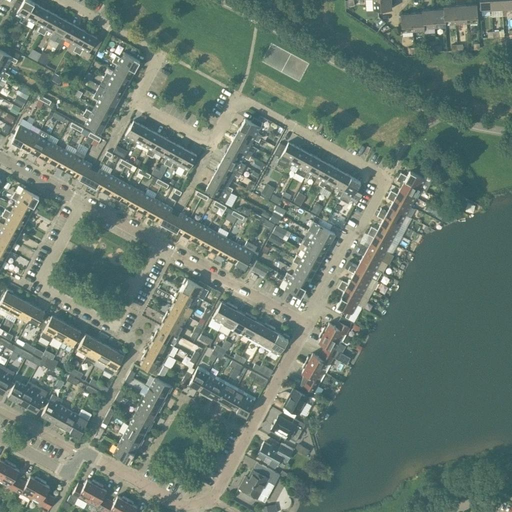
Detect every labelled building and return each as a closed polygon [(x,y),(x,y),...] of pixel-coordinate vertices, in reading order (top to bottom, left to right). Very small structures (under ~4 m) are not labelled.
[(19,21),(23,23),(34,2),(30,0),(23,0),(21,4),(16,1),(13,5),(19,8),(17,12),(22,16),(19,21)] [(391,8),(390,0),(372,0),(373,10),(391,8)] [(479,0),(480,9),(491,9),(490,0),(479,0)] [(502,16),(502,8),(501,0),(490,0),(491,9),(492,16),(502,16)] [(43,7),(34,2),(23,23),(26,25),(29,19),(35,22),(43,7)] [(465,4),(456,5),(454,5),(456,23),(466,23),(465,4)] [(478,22),(476,4),(465,4),(466,23),(478,22)] [(443,6),(443,8),(444,8),(445,24),(456,23),(454,5),(443,6)] [(41,33),(52,12),(43,7),(35,22),(40,25),(37,31),(41,33)] [(446,27),(445,24),(444,8),(443,8),(433,9),(434,27),(446,27)] [(424,28),(434,27),(433,9),(422,10),(422,12),(423,28),(424,28)] [(61,17),(52,12),(41,33),(44,34),(47,29),(53,32),(61,17)] [(422,12),(412,13),(413,31),(424,30),(424,28),(423,28),(422,12)] [(401,32),(413,31),(412,13),(400,13),(401,32)] [(55,40),(59,42),(70,22),(61,17),(53,32),(50,37),(55,40)] [(79,27),(70,22),(59,42),(62,44),(65,39),(70,42),(79,27)] [(75,55),(77,52),(88,32),(79,27),(70,42),(66,50),(75,55)] [(97,37),(88,32),(77,52),(80,54),(83,49),(89,52),(97,37)] [(0,61),(7,65),(10,60),(15,63),(17,59),(0,49),(0,61)] [(35,50),(32,56),(37,59),(41,53),(35,50)] [(46,64),(51,56),(42,51),(38,59),(46,64)] [(116,54),(114,58),(134,69),(139,60),(124,52),(121,57),(116,54)] [(130,78),(134,69),(114,58),(112,61),(117,64),(114,70),(130,78)] [(0,61),(0,72),(7,77),(9,74),(4,71),(7,65),(0,61)] [(125,87),(130,78),(114,70),(111,75),(106,72),(104,76),(125,87)] [(85,77),(91,80),(94,74),(88,71),(85,77)] [(55,73),(52,79),(59,83),(62,77),(55,73)] [(105,87),(120,96),(125,87),(104,76),(99,84),(105,87)] [(19,94),(27,98),(31,90),(23,85),(19,94)] [(115,105),(120,96),(105,87),(101,93),(96,90),(94,94),(115,105)] [(110,114),(115,105),(94,94),(92,97),(98,100),(95,106),(110,114)] [(17,114),(20,108),(14,105),(11,110),(17,114)] [(105,123),(110,114),(95,106),(92,111),(86,108),(85,112),(105,123)] [(100,132),(105,123),(85,112),(83,115),(88,118),(85,124),(100,132)] [(245,117),(240,127),(260,138),(262,134),(257,131),(263,121),(254,116),(251,121),(245,117)] [(11,140),(20,145),(29,129),(32,123),(23,118),(11,140)] [(131,145),(142,125),(133,120),(125,135),(131,138),(128,143),(131,145)] [(1,130),(7,133),(11,126),(5,123),(1,130)] [(142,125),(131,145),(135,147),(138,142),(143,145),(151,130),(142,125)] [(258,142),(260,138),(240,127),(235,136),(250,144),(253,139),(258,142)] [(29,149),(38,134),(29,129),(20,145),(29,149)] [(160,135),(151,130),(143,145),(149,148),(146,153),(149,155),(160,135)] [(38,154),(46,139),(38,134),(29,149),(38,154)] [(96,146),(101,138),(95,134),(93,138),(94,138),(91,143),(96,146)] [(169,140),(160,135),(149,155),(153,157),(156,152),(161,155),(169,140)] [(235,136),(230,145),(250,156),(252,152),(247,149),(250,144),(235,136)] [(47,159),(55,144),(46,139),(38,154),(47,159)] [(178,144),(169,140),(161,155),(166,158),(164,163),(167,165),(178,144)] [(283,165),(286,167),(297,146),(288,141),(286,146),(279,142),(273,153),(280,156),(277,162),(283,165)] [(64,149),(55,144),(47,159),(56,164),(64,149)] [(187,149),(178,144),(167,165),(171,167),(173,162),(179,165),(187,149)] [(250,156),(230,145),(225,154),(240,162),(243,156),(249,159),(250,156)] [(306,151),(297,146),(286,167),(290,169),(293,163),(298,165),(306,151)] [(122,148),(119,154),(124,157),(127,151),(122,148)] [(56,164),(65,169),(73,154),(64,149),(56,164)] [(73,154),(65,169),(74,174),(82,159),(85,154),(76,149),(73,154)] [(197,154),(187,149),(179,165),(185,168),(182,173),(185,175),(197,154)] [(315,156),(306,151),(298,165),(295,172),(300,175),(304,177),(315,156)] [(246,165),(240,162),(225,154),(220,162),(241,174),(246,165)] [(324,161),(315,156),(304,177),(307,179),(311,172),(316,175),(324,161)] [(74,174),(87,181),(94,169),(90,167),(92,164),(82,159),(74,174)] [(322,186),(333,166),(324,161),(316,175),(322,178),(318,184),(322,186)] [(241,174),(220,162),(215,171),(230,180),(234,174),(239,177),(241,174)] [(342,171),(333,166),(322,186),(325,188),(329,182),(334,185),(342,171)] [(87,181),(101,189),(109,173),(100,168),(98,171),(94,169),(87,181)] [(152,172),(161,177),(163,173),(154,168),(152,172)] [(400,172),(398,176),(420,187),(425,178),(410,170),(407,175),(400,172)] [(215,171),(210,180),(231,192),(233,188),(228,185),(230,180),(215,171)] [(340,196),(351,176),(342,171),(334,185),(340,188),(336,194),(340,196)] [(118,178),(109,173),(101,189),(110,193),(118,178)] [(360,181),(351,176),(340,196),(343,198),(346,193),(352,196),(360,181)] [(415,196),(420,187),(398,176),(396,180),(402,183),(400,188),(415,196)] [(127,183),(118,178),(110,193),(119,198),(127,183)] [(229,195),(231,192),(210,180),(205,190),(226,201),(229,195)] [(128,203),(136,188),(127,183),(119,198),(128,203)] [(268,199),(274,188),(265,184),(259,195),(268,199)] [(15,190),(13,194),(34,205),(39,196),(23,187),(20,193),(15,190)] [(145,193),(136,188),(128,203),(137,208),(145,193)] [(180,195),(182,191),(176,188),(171,197),(176,199),(179,194),(180,195)] [(410,205),(415,196),(400,188),(397,193),(391,190),(389,194),(410,205)] [(299,191),(294,201),(300,204),(305,195),(299,191)] [(146,213),(154,198),(145,193),(137,208),(146,213)] [(29,214),(34,205),(13,194),(11,197),(16,200),(14,206),(29,214)] [(280,198),(273,194),(270,199),(277,203),(280,198)] [(405,214),(410,205),(389,194),(386,198),(393,201),(390,206),(405,214)] [(163,203),(154,198),(146,213),(155,218),(163,203)] [(248,214),(253,205),(247,201),(242,211),(248,214)] [(319,213),(323,206),(315,202),(312,209),(319,213)] [(172,208),(163,203),(155,218),(168,225),(175,213),(171,211),(172,208)] [(24,223),(29,214),(14,206),(10,211),(5,208),(3,212),(24,223)] [(400,223),(405,214),(390,206),(387,211),(381,208),(379,212),(400,223)] [(268,218),(271,213),(264,209),(261,214),(268,218)] [(19,232),(24,223),(3,212),(1,215),(7,218),(4,223),(19,232)] [(179,215),(175,213),(168,225),(182,233),(190,217),(180,212),(179,215)] [(277,222),(281,215),(274,212),(270,218),(277,222)] [(383,219),(380,224),(395,232),(400,223),(379,212),(377,215),(383,219)] [(328,220),(342,227),(346,221),(331,213),(328,220)] [(182,233),(190,238),(199,222),(190,217),(182,233)] [(308,230),(314,233),(330,242),(335,233),(313,221),(308,230)] [(208,227),(199,222),(190,238),(199,242),(208,227)] [(0,228),(0,233),(14,241),(19,232),(4,223),(1,229),(0,228)] [(391,241),(395,232),(380,224),(377,229),(371,226),(369,229),(391,241)] [(282,237),(286,230),(276,225),(272,232),(282,237)] [(199,242),(208,247),(217,232),(208,227),(199,242)] [(373,237),(370,242),(386,250),(392,253),(397,245),(391,241),(369,229),(367,228),(365,232),(373,237)] [(226,237),(217,232),(208,247),(217,252),(226,237)] [(0,244),(9,250),(14,241),(0,233),(0,244)] [(278,243),(281,238),(272,233),(269,238),(278,243)] [(325,251),(330,242),(314,233),(311,239),(306,236),(304,239),(325,251)] [(234,242),(226,237),(217,252),(226,257),(234,242)] [(320,260),(325,251),(304,239),(302,243),(308,246),(305,251),(320,260)] [(243,247),(234,242),(226,257),(235,262),(243,247)] [(381,259),(386,250),(370,242),(368,247),(359,242),(357,246),(359,247),(381,259)] [(9,250),(0,244),(0,256),(4,259),(9,250)] [(253,252),(243,247),(235,262),(244,267),(249,258),(254,261),(257,254),(253,252)] [(363,255),(361,260),(376,268),(381,259),(359,247),(357,251),(363,255)] [(315,269),(320,260),(305,251),(302,257),(296,254),(294,258),(315,269)] [(310,278),(315,269),(294,258),(293,261),(298,264),(295,269),(310,278)] [(381,271),(376,268),(361,260),(358,265),(349,260),(347,264),(376,280),(381,271)] [(258,273),(263,264),(256,261),(252,269),(258,273)] [(353,273),(351,278),(366,286),(373,290),(378,281),(376,280),(347,264),(345,267),(348,269),(347,269),(353,273)] [(305,287),(310,278),(295,269),(292,275),(287,272),(285,275),(305,287)] [(300,296),(305,287),(285,275),(277,271),(275,276),(282,280),(283,279),(288,282),(285,287),(300,296)] [(198,297),(203,299),(208,290),(203,287),(204,283),(199,281),(197,284),(185,277),(182,282),(184,284),(182,288),(198,297)] [(361,295),(366,286),(351,278),(348,283),(342,279),(340,283),(361,295)] [(344,290),(341,295),(356,304),(361,295),(340,283),(338,287),(344,290)] [(0,306),(7,311),(16,295),(12,293),(13,291),(7,288),(0,301),(0,306)] [(198,297),(182,288),(180,292),(178,291),(175,296),(193,306),(197,306),(198,302),(197,299),(198,297)] [(7,311),(17,316),(25,300),(16,295),(7,311)] [(348,318),(356,304),(341,295),(336,305),(348,311),(345,316),(348,318)] [(187,316),(193,306),(175,296),(172,301),(174,303),(172,307),(187,316)] [(17,316),(26,321),(35,305),(25,300),(17,316)] [(221,324),(232,304),(227,301),(226,303),(221,301),(211,318),(221,324)] [(231,329),(240,311),(236,309),(237,307),(232,304),(221,324),(231,329)] [(35,305),(26,321),(36,326),(45,311),(35,305)] [(167,310),(164,315),(182,325),(187,316),(172,307),(169,311),(167,310)] [(231,329),(240,334),(251,314),(246,312),(245,314),(240,311),(231,329)] [(43,330),(40,335),(50,341),(61,320),(52,315),(51,316),(47,314),(41,325),(45,327),(43,330)] [(240,334),(250,339),(259,322),(255,319),(256,317),(251,314),(240,334)] [(177,334),(182,325),(164,315),(162,320),(164,322),(161,326),(177,334)] [(324,325),(321,331),(341,341),(352,322),(341,315),(335,326),(329,322),(326,327),(324,325)] [(50,341),(60,346),(71,325),(61,320),(50,341)] [(250,339),(259,345),(270,325),(265,322),(263,324),(259,322),(250,339)] [(81,330),(71,325),(60,346),(69,351),(81,330)] [(275,328),(270,325),(259,345),(269,350),(278,332),(274,330),(275,328)] [(157,329),(154,334),(174,345),(179,335),(177,334),(161,326),(159,330),(157,329)] [(333,357),(341,341),(321,331),(318,336),(321,337),(318,342),(323,345),(321,350),(333,357)] [(282,334),(278,332),(269,350),(278,355),(289,335),(284,332),(282,334)] [(86,354),(95,338),(85,333),(77,349),(86,354)] [(169,355),(174,345),(154,334),(151,339),(153,341),(151,345),(169,355)] [(94,363),(104,344),(95,338),(86,354),(84,358),(94,363)] [(4,345),(13,350),(16,346),(6,341),(4,345)] [(94,364),(103,369),(114,349),(104,344),(94,363),(94,364)] [(146,348),(144,353),(163,364),(169,355),(151,345),(149,349),(146,348)] [(23,350),(16,346),(13,350),(26,357),(28,353),(23,350)] [(118,351),(114,349),(103,369),(113,374),(125,352),(119,349),(118,351)] [(308,356),(305,361),(325,372),(333,357),(321,350),(318,355),(312,352),(310,357),(308,356)] [(41,356),(42,358),(45,360),(50,363),(53,358),(43,353),(41,356)] [(163,364),(144,353),(141,358),(143,360),(140,364),(158,374),(163,364)] [(304,367),(302,372),(308,375),(305,381),(303,386),(306,387),(311,390),(314,392),(316,387),(319,382),(325,372),(305,361),(302,366),(304,367)] [(269,377),(273,370),(261,363),(260,366),(257,370),(269,377)] [(198,388),(208,371),(198,365),(187,385),(193,388),(194,386),(198,388)] [(14,372),(4,367),(0,374),(0,391),(3,393),(14,372)] [(208,371),(198,388),(202,391),(201,393),(206,396),(217,376),(208,371)] [(264,386),(268,379),(256,373),(253,377),(252,380),(264,386)] [(155,376),(149,386),(165,395),(167,390),(169,391),(172,386),(155,376)] [(213,396),(217,399),(227,381),(217,376),(206,396),(212,398),(213,396)] [(60,388),(64,381),(58,378),(55,384),(60,388)] [(7,395),(17,401),(26,385),(16,380),(7,395)] [(17,401),(27,406),(38,386),(28,381),(26,385),(17,401)] [(227,381),(217,399),(221,401),(220,403),(225,406),(236,386),(227,381)] [(47,391),(38,386),(27,406),(36,411),(47,391)] [(149,386),(144,396),(162,405),(165,400),(163,399),(165,395),(149,386)] [(232,407),(236,409),(246,391),(236,386),(225,406),(231,409),(232,407)] [(306,387),(303,393),(293,387),(290,393),(292,395),(286,406),(298,413),(311,390),(306,387)] [(246,391),(236,409),(240,411),(239,414),(245,417),(255,397),(246,391)] [(41,414),(51,419),(59,403),(62,399),(52,394),(41,414)] [(144,396),(139,405),(155,414),(157,409),(159,410),(162,405),(144,396)] [(59,403),(51,419),(55,421),(54,424),(59,426),(69,409),(59,403)] [(139,405),(134,415),(152,424),(154,419),(152,418),(155,414),(139,405)] [(81,408),(78,414),(70,430),(79,435),(91,414),(81,408)] [(66,427),(70,430),(78,414),(69,409),(59,426),(64,429),(66,427)] [(107,424),(112,415),(107,412),(102,422),(107,424)] [(149,429),(152,424),(134,415),(129,424),(144,432),(147,428),(149,429)] [(294,417),(291,423),(278,415),(271,429),(294,441),(304,423),(294,417)] [(129,424),(123,433),(141,443),(144,438),(142,437),(144,432),(129,424)] [(123,433),(118,443),(134,452),(136,447),(138,448),(141,443),(123,433)] [(268,463),(274,467),(280,456),(286,460),(292,448),(281,442),(278,449),(264,441),(257,454),(269,461),(268,463)] [(296,447),(302,451),(305,446),(298,442),(296,447)] [(134,452),(118,443),(113,453),(131,462),(134,457),(132,456),(134,452)] [(0,458),(0,481),(10,462),(5,459),(4,461),(0,458)] [(0,481),(15,490),(21,479),(15,476),(19,469),(15,467),(16,465),(10,462),(0,481)] [(239,487),(238,490),(256,500),(257,497),(265,501),(274,484),(280,474),(262,464),(258,471),(252,468),(248,477),(245,475),(239,487)] [(30,498),(41,478),(36,475),(34,478),(30,475),(26,482),(21,479),(15,490),(30,498)] [(55,497),(46,493),(49,486),(45,483),(46,481),(41,478),(30,498),(40,504),(49,508),(55,497)] [(77,496),(87,502),(98,482),(93,479),(91,481),(87,479),(83,485),(78,482),(71,495),(70,494),(67,500),(73,503),(77,496)] [(87,502),(97,507),(102,510),(108,499),(103,496),(106,489),(102,487),(103,485),(98,482),(87,502)] [(102,510),(100,511),(120,511),(128,498),(123,495),(122,498),(117,495),(114,502),(108,499),(102,510)] [(133,501),(128,498),(120,511),(133,511),(137,506),(132,503),(133,501)] [(263,505),(264,511),(275,511),(278,511),(276,503),(263,505)]
